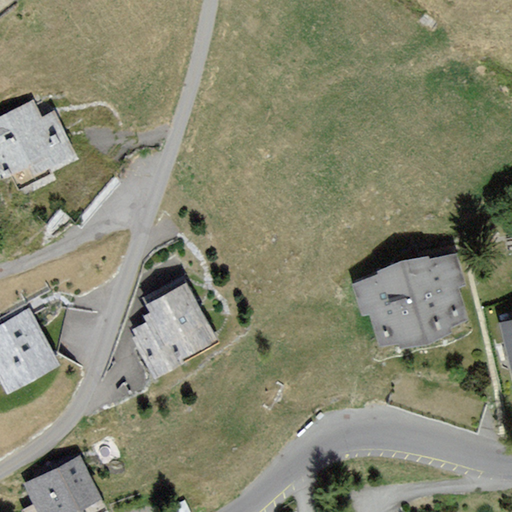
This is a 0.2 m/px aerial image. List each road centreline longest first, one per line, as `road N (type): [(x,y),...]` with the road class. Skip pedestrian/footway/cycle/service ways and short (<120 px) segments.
road 1 (residential): [(0,470),(67,416),(102,341),(146,208)]
road 2 (unclassified): [(236,511),(308,445),(339,432),(377,430),(511,459)]
road 3 (residential): [(146,208),(205,0)]
road 4 (residential): [(146,208),(0,268)]
